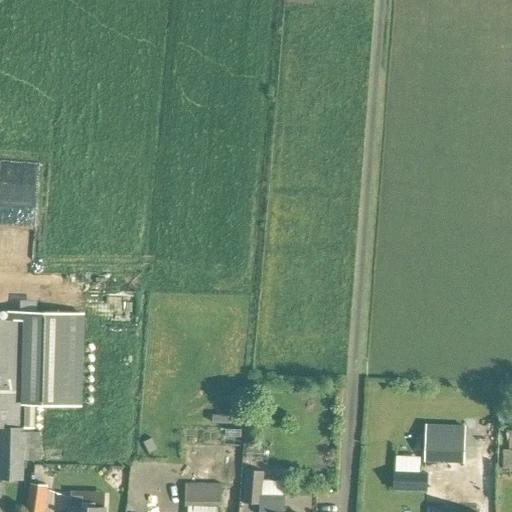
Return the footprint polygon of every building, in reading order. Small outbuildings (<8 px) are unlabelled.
[(20,300),(20,311),(36,311),(36,301),(20,300)] [(81,407),(84,313),(36,311),(20,311),(7,311),(7,321),(0,320),(0,479),(21,480),(22,460),(39,461),(39,433),(23,432),(23,429),(34,430),(35,406),(81,407)] [(465,428),(426,427),(425,461),(463,463),(465,428)] [(502,469),(511,468),(511,449),(502,449),(502,469)] [(284,511),(285,496),(261,495),(263,472),(246,470),(243,503),(259,504),(258,511),(284,511)] [(394,474),(394,490),(427,491),(428,475),(394,474)] [(26,511),(43,511),(47,487),(30,484),(26,511)] [(185,484),(185,506),(217,507),(221,507),(221,484),(185,484)] [(70,496),(70,507),(69,511),(103,511),(104,508),(104,497),(70,496)]
